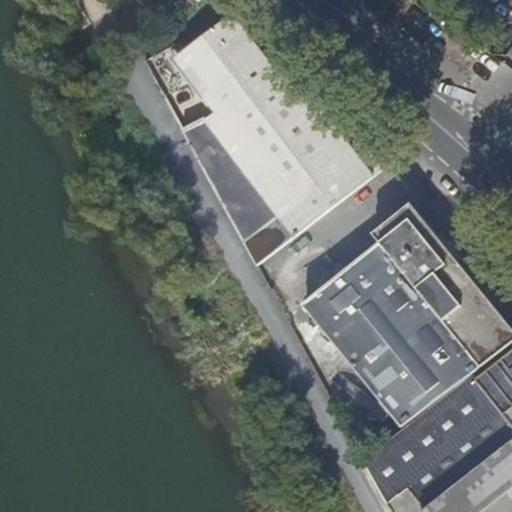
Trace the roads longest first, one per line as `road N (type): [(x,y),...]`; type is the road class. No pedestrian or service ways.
road 1 (primary): [(400,89),(511,205)]
road 2 (primary): [(511,164),(400,89)]
road 3 (primary): [(400,89),(304,0)]
